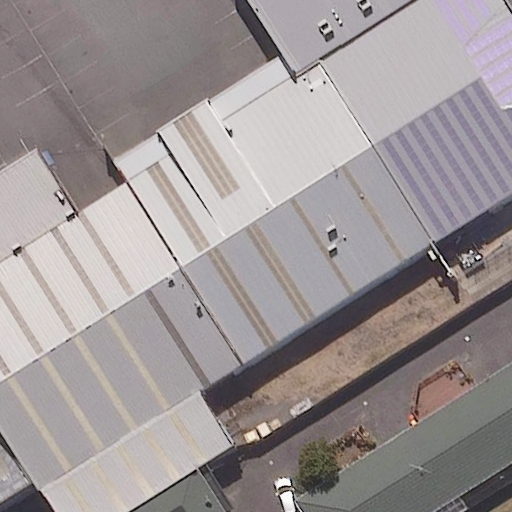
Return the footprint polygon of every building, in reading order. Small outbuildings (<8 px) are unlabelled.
[(326,69),(434,0),(276,0),(258,12),(291,64),(304,83),(326,69)] [(434,0),(326,69),(442,251),(511,206),(511,17),(501,0),(434,0)] [(178,135),(121,172),(134,192),(249,374),(442,251),(326,69),(304,83),(291,64),(178,135)] [(153,511),(201,481),(239,457),(204,402),(249,374),(134,192),(82,225),(42,162),(0,188),(0,439),(38,500),(45,496),(55,511),(153,511)] [(456,511),(511,478),(511,364),(270,511),(456,511)] [(0,511),(19,511),(38,500),(0,439),(0,511)] [(225,511),(209,485),(165,511),(225,511)]
